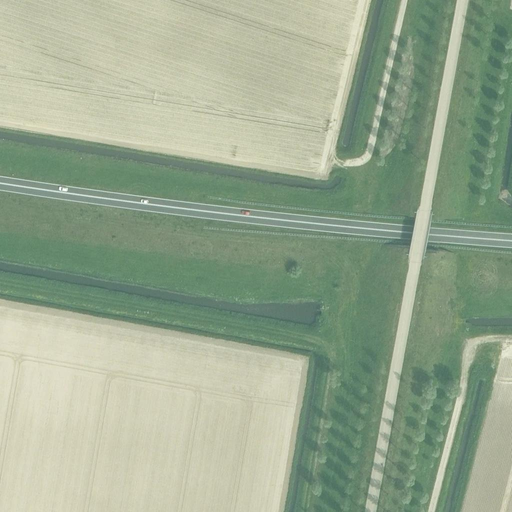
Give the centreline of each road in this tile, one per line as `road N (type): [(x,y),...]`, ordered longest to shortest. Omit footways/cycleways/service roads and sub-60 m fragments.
road 1 (tertiary): [(370,511),(462,0)]
road 2 (trunk): [(511,240),(0,183)]
road 3 (track): [(432,511),(469,349),(484,339),(511,339)]
road 4 (track): [(344,162),(368,154),(404,0)]
